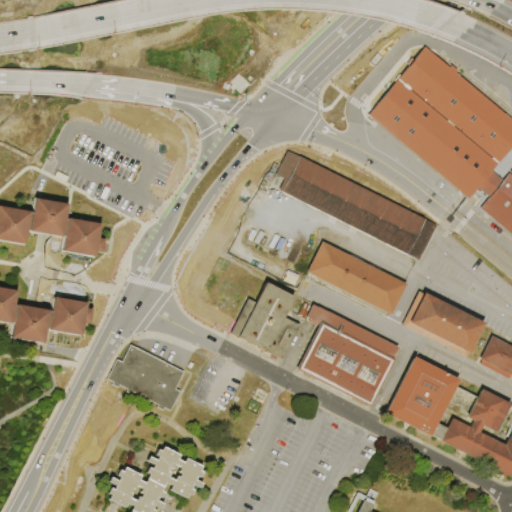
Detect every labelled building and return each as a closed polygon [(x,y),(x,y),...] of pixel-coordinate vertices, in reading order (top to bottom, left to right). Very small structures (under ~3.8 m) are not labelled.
[(494,163),(511,141),(511,121),(421,46),(394,79),(494,163)] [(474,188),(465,197),(365,114),(394,79),(494,163),(488,170),(474,188)] [(286,152),(435,227),(417,262),(278,191),(284,180),(275,175),(286,152)] [(505,172),(511,177),(511,237),(476,208),(485,197),(474,188),(488,170),(499,180),(505,172)] [(67,205),(61,238),(28,232),(34,199),(67,205)] [(0,207),(28,212),(22,245),(0,241),(0,207)] [(67,219),(100,225),(98,239),(104,240),(101,254),(96,253),(95,258),(61,252),(67,219)] [(321,242),(406,285),(391,316),(306,273),(321,242)] [(282,361),(229,335),(246,300),(254,304),(264,283),(293,298),(286,311),(300,318),(296,325),(299,326),(282,361)] [(0,288),(14,291),(8,324),(0,322),(0,288)] [(414,291),(398,324),(462,356),(464,351),(466,352),(481,321),(420,291),(419,293),(414,291)] [(54,298),(86,303),(85,309),(92,310),(89,324),(83,323),(81,336),(48,330),(54,298)] [(49,311),(43,345),(11,339),(17,306),(49,311)] [(394,361),(370,409),(295,372),(317,328),(307,323),(308,320),(305,319),(306,317),(311,306),(397,348),(392,359),(394,361)] [(511,349),(511,371),(510,376),(476,359),(487,337),(511,349)] [(126,345),(180,372),(172,389),(176,391),(166,411),(160,408),(159,411),(152,407),(153,404),(130,393),(128,395),(121,392),(123,389),(115,385),(114,388),(107,385),(109,382),(103,379),(110,363),(112,364),(114,360),(117,362),(126,345)] [(426,435),(426,436),(380,412),(409,356),(455,380),(426,435)] [(469,421),(462,417),(477,389),(507,404),(492,432),(479,426),(476,432),(501,445),(511,423),(511,479),(437,440),(448,418),(466,427),(469,421)] [(148,511),(151,507),(155,502),(161,487),(185,498),(190,487),(193,481),(200,467),(157,448),(152,459),(149,463),(142,479),(123,470),(115,470),(114,481),(107,477),(107,488),(106,488),(105,503),(128,504),(124,511),(148,511)] [(356,511),(362,501),(358,499),(351,511),(347,511),(355,497),(357,493),(365,498),(369,490),(378,494),(373,503),(371,506),(372,506),(369,511),(356,511)]
